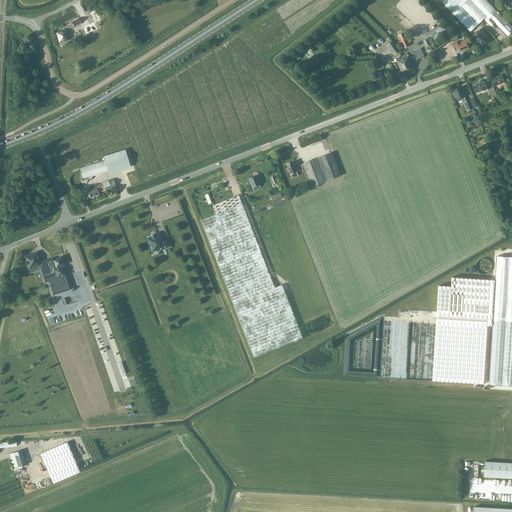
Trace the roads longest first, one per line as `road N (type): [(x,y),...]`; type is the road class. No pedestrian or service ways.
road 1 (unclassified): [(9,246),(511,52)]
road 2 (unclassified): [(232,0),(82,95),(58,88),(32,25)]
road 3 (primary): [(35,131),(256,0)]
